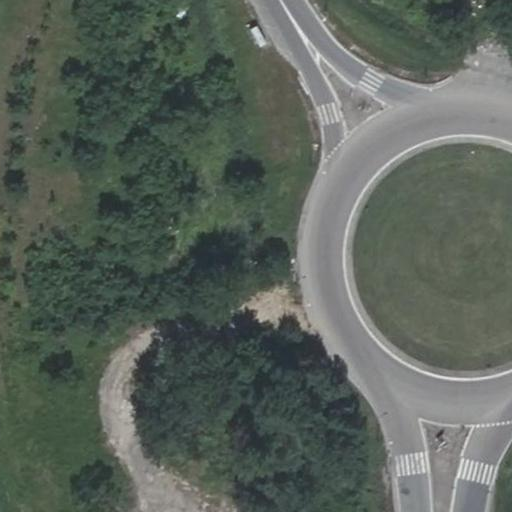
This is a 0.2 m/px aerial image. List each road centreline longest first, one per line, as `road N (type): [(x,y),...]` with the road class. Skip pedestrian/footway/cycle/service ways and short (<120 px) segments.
road 1 (tertiary): [(273,0),(331,114),(335,198)]
road 2 (tertiary): [(445,115),(336,58),(291,0)]
road 3 (secondary): [(335,198),(325,229),(328,293),(355,346),(377,367)]
road 4 (secondary): [(377,367),(401,419),(416,511)]
road 5 (secondary): [(445,115),(379,142),(335,198)]
road 6 (secondary): [(377,367),(444,396),(511,390)]
road 7 (secondary): [(470,511),(495,425),(511,398)]
